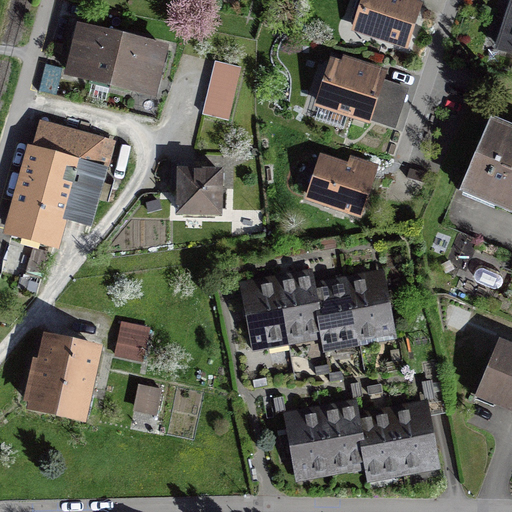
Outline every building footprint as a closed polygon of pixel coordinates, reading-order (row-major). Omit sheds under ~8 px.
[(365,0),(356,28),(405,44),(418,6),(398,0),(365,0)] [(511,21),(510,21),(501,49),(511,52),(511,21)] [(111,83),(122,39),(80,29),(70,72),(111,83)] [(122,39),(111,83),(153,93),(163,49),(122,39)] [(241,68),(215,62),(203,114),(228,120),(241,68)] [(367,119),(380,79),(333,63),(320,104),(367,119)] [(511,210),(511,129),(492,121),(463,190),(511,210)] [(112,144),(41,124),(10,230),(54,242),(61,217),(89,225),(112,144)] [(359,213),(371,175),(323,159),(310,197),(359,213)] [(219,213),(220,172),(193,171),(194,162),(173,161),(172,182),(180,182),(179,212),(219,213)] [(308,272),(276,278),(289,344),(321,338),(311,285),(308,272)] [(383,272),(347,278),(360,344),(395,337),(383,272)] [(254,351),(289,344),(276,278),(241,285),(254,351)] [(324,351),(360,344),(347,278),(311,285),(321,338),(324,351)] [(116,355),(144,360),(150,325),(122,320),(116,355)] [(81,415),(96,350),(48,339),(34,404),(81,415)] [(511,347),(500,342),(480,390),(497,397),(495,403),(511,409),(511,347)] [(140,385),(134,410),(157,415),(162,390),(140,385)] [(353,405),(320,412),(333,476),(366,470),(356,419),(353,405)] [(433,405),(392,413),(404,476),(445,469),(433,405)] [(296,483),(333,476),(320,412),(284,418),(296,483)] [(368,483),(404,476),(392,413),(356,419),(366,470),(368,483)]
